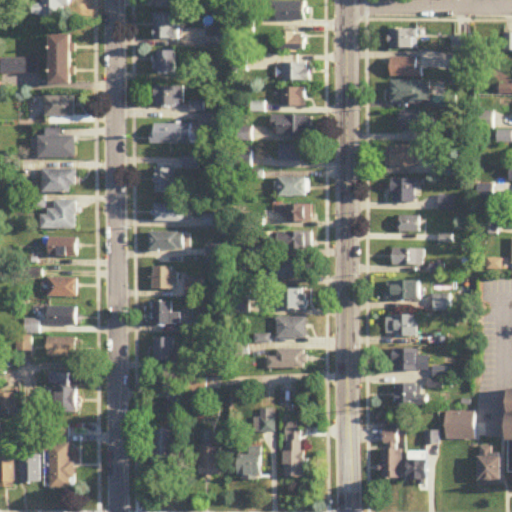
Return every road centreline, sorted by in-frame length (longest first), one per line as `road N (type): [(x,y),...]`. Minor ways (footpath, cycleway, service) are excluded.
road 1 (residential): [(118,511),(114,0)]
road 2 (tertiary): [(347,511),(344,0)]
road 3 (residential): [(345,4),(511,5)]
